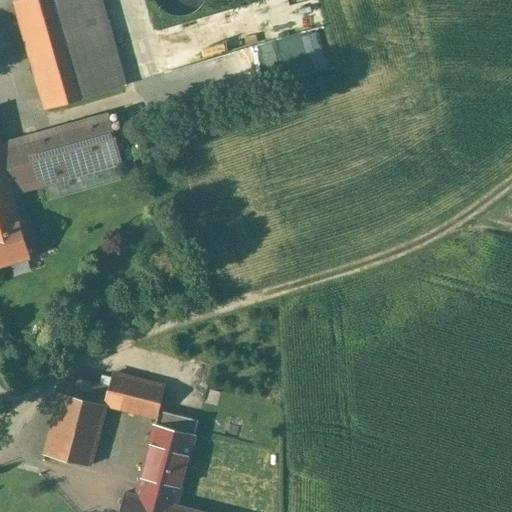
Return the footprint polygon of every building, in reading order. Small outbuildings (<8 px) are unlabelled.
[(98,0),(20,0),(14,2),(45,109),(123,87),(98,0)] [(204,0),(152,0),(159,9),(169,15),(180,17),(191,14),(200,8),(204,0)] [(108,115),(0,144),(0,155),(11,195),(121,164),(108,115)] [(0,227),(19,223),(11,195),(0,155),(0,227)] [(0,227),(0,265),(29,257),(24,241),(30,239),(24,221),(19,223),(0,227)] [(164,388),(112,374),(108,388),(104,405),(105,406),(156,419),(158,411),(164,388)] [(108,388),(73,379),(65,395),(104,405),(108,388)] [(65,395),(61,394),(45,455),(89,467),(105,406),(104,405),(65,395)] [(197,421),(158,411),(156,419),(155,425),(193,435),(197,421)] [(193,435),(155,425),(136,496),(125,493),(119,511),(198,511),(174,506),(187,463),(193,435)]
